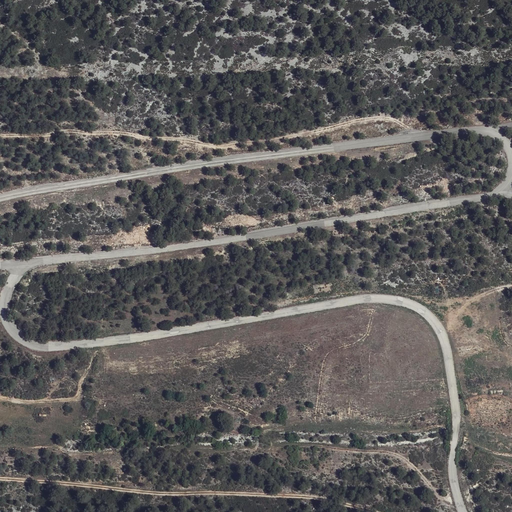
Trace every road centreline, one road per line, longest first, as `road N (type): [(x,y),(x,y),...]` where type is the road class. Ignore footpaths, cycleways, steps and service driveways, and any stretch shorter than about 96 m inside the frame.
road 1 (unclassified): [(462,511),(450,366),(440,328),(419,308),(396,298),(357,298),(94,345),(48,344),(21,335),(5,315),(10,281),(23,264)]
road 2 (unclassified): [(0,198),(489,130)]
road 3 (unclassified): [(501,191),(473,203),(224,242),(23,264)]
road 4 (track): [(0,479),(297,494),(378,511)]
